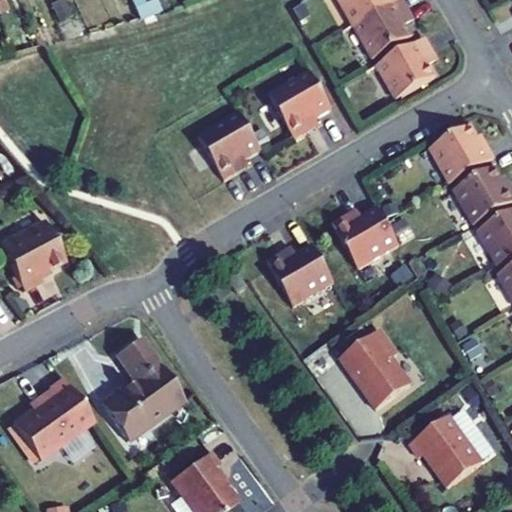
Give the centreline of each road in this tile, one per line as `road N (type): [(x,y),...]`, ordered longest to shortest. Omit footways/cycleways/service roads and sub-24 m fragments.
road 1 (residential): [(151,285),(200,244),(492,76)]
road 2 (residential): [(151,285),(187,351),(295,502)]
road 3 (residential): [(0,354),(98,302),(151,285)]
